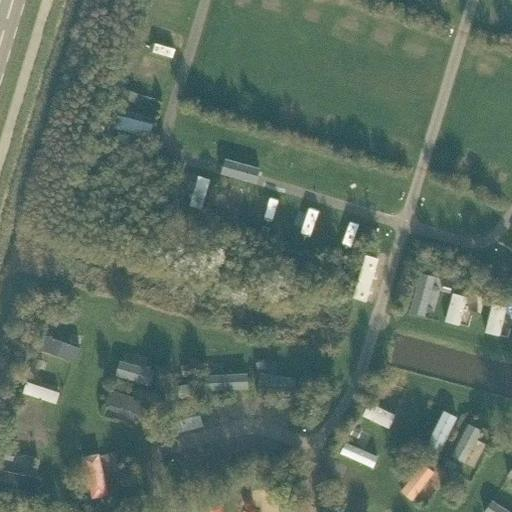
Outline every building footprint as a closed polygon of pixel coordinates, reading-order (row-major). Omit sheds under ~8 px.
[(159,2),(156,19),(194,27),(197,10),(159,2)] [(130,62),(128,71),(136,73),(139,64),(130,62)] [(170,101),(174,88),(141,77),(137,90),(170,101)] [(130,100),(136,101),(137,96),(138,92),(127,89),(126,92),(125,98),(130,100)] [(123,115),(120,131),(158,138),(161,122),(123,115)] [(194,208),(208,212),(218,181),(205,176),(194,208)] [(238,185),(226,227),(242,232),(254,190),(238,185)] [(171,198),(169,207),(179,209),(181,201),(171,198)] [(302,229),(320,235),(326,214),(308,209),(302,229)] [(374,304),(386,260),(372,256),(361,301),(374,304)] [(433,318),(438,284),(424,282),(418,315),(433,318)] [(452,289),(443,286),(441,294),(450,297),(452,289)] [(466,328),(474,299),(460,294),(451,323),(466,328)] [(491,296),(483,294),(481,304),(489,305),(491,296)] [(491,335),(506,338),(511,313),(511,307),(498,305),(491,335)] [(48,323),(57,327),(61,316),(53,313),(48,323)] [(57,358),(84,365),(89,347),(62,340),(57,358)] [(31,366),(41,369),(43,360),(34,357),(31,366)] [(202,362),(204,371),(211,370),(210,361),(202,362)] [(258,364),(261,373),(269,369),(266,361),(258,364)] [(183,369),(185,377),(196,374),(194,366),(183,369)] [(130,367),(127,381),(162,389),(165,375),(130,367)] [(115,371),(111,380),(117,382),(120,373),(115,371)] [(302,396),(304,377),(268,373),(265,392),(302,396)] [(218,393),(253,387),(251,374),(216,380),(218,393)] [(380,384),(375,394),(384,397),(388,387),(380,384)] [(371,420),(398,429),(403,414),(376,406),(371,420)] [(447,456),(465,417),(449,409),(431,448),(447,456)] [(147,414),(143,425),(152,428),(155,417),(147,414)] [(472,465),(490,431),(475,424),(457,457),(472,465)] [(356,425),(352,434),(359,438),(363,429),(356,425)] [(413,435),(408,444),(415,448),(420,439),(413,435)] [(352,442),(347,456),(381,469),(387,455),(352,442)] [(7,447),(4,460),(14,462),(17,450),(7,447)] [(88,459),(101,501),(118,495),(105,454),(88,459)] [(427,465),(409,495),(422,503),(440,473),(427,465)] [(44,494),(46,479),(7,474),(5,488),(44,494)] [(441,484),(448,489),(454,481),(447,476),(441,484)] [(118,481),(121,493),(130,491),(128,479),(118,481)] [(511,511),(511,508),(499,502),(493,511),(511,511)]
